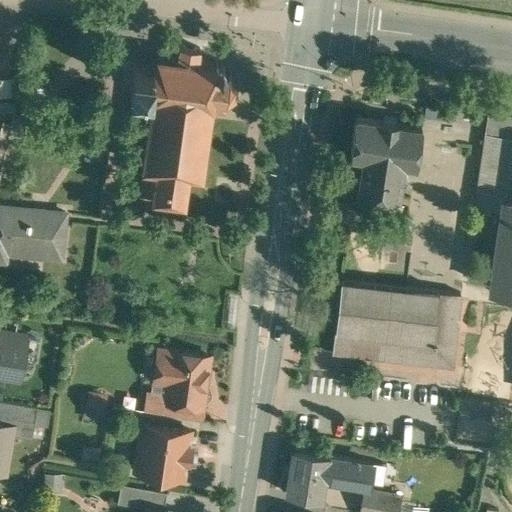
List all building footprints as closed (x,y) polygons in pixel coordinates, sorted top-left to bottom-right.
[(177,59),(161,57),(162,53),(159,53),(158,56),(157,56),(156,60),(155,60),(154,63),(154,64),(150,63),(150,66),(132,64),(129,85),(147,88),(147,91),(150,91),(150,92),(150,95),(151,95),(151,100),(152,100),(143,169),(144,169),(139,196),(152,197),(152,199),(184,202),(189,174),(202,177),(211,111),(226,113),(229,104),(230,103),(229,100),(234,95),(237,97),(239,94),(236,93),(237,85),(240,84),(239,81),(236,82),(231,77),(233,75),(231,72),(230,75),(227,74),(226,70),(223,67),(222,67),(222,66),(219,65),(218,65),(218,61),(215,61),(215,64),(199,62),(199,59),(198,59),(200,48),(180,45),(178,56),(177,56),(177,59)] [(36,121),(13,117),(8,137),(33,142),(36,121)] [(397,120),(382,118),(382,121),(356,117),(349,157),(362,159),(352,228),(405,236),(409,205),(399,203),(405,165),(416,167),(422,127),(397,123),(397,120)] [(511,137),(500,136),(492,194),(503,195),(490,289),(511,292),(511,137)] [(66,213),(0,205),(0,260),(6,261),(7,252),(61,258),(66,213)] [(460,294),(341,280),(333,352),(453,365),(460,294)] [(0,330),(0,375),(20,379),(27,336),(0,330)] [(210,355),(158,348),(155,369),(169,371),(166,394),(165,400),(190,404),(188,418),(200,420),(210,355)] [(83,390),(83,418),(102,418),(103,390),(83,390)] [(166,394),(148,392),(146,411),(188,418),(190,404),(165,400),(166,394)] [(38,407),(0,399),(0,417),(35,423),(38,407)] [(12,425),(0,423),(0,471),(5,473),(9,452),(8,452),(12,425)] [(189,430),(142,423),(136,470),(183,477),(189,430)] [(327,455),(294,449),(287,492),(320,498),(323,478),(327,455)] [(372,462),(327,455),(323,478),(368,485),(372,462)] [(44,472),(43,488),(61,488),(62,472),(44,472)] [(167,492),(121,483),(117,502),(144,507),(144,506),(164,509),(167,492)] [(398,511),(401,496),(363,489),(359,511),(398,511)]
